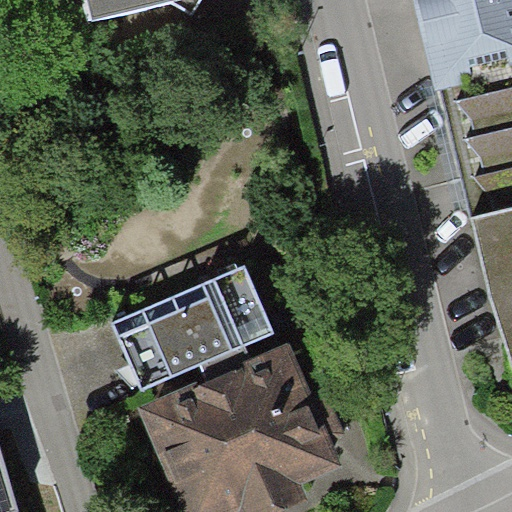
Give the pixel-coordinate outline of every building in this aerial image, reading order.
[(200,0),(90,0),(95,19),(174,1),(194,12),(200,0)] [(441,88),(511,67),(511,0),(414,0),(436,89),(441,88)] [(511,67),(441,88),(473,220),(511,209),(511,67)] [(511,209),(473,220),(491,296),(511,368),(511,209)] [(139,412),(183,511),(233,511),(242,508),(244,511),(270,511),(300,499),(293,483),(338,463),(314,409),(288,348),(253,363),(245,345),(275,332),(246,266),(113,324),(142,390),(199,365),(206,382),(139,412)] [(0,511),(17,511),(15,504),(0,448),(0,511)]
